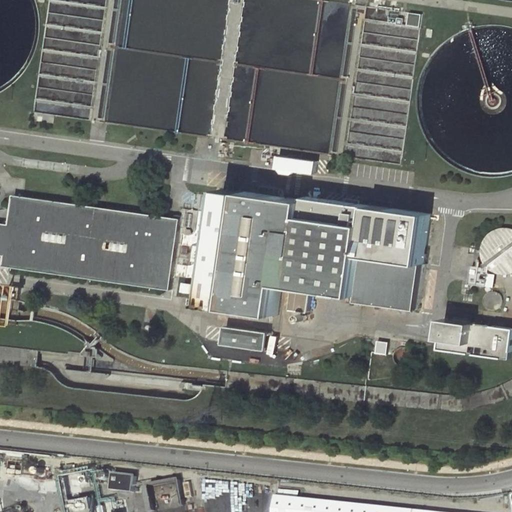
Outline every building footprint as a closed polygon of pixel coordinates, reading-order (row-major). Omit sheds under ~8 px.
[(0,0),(0,86),(15,75),(32,51),(37,25),(32,0),(0,0)] [(50,0),(34,114),(210,139),(230,0),(50,0)] [(423,16),(305,0),(241,0),(220,144),(402,172),(423,16)] [(511,174),(511,30),(496,27),(469,32),(453,39),(433,58),(423,79),(419,104),(426,134),(441,156),(466,172),(499,178),(511,174)] [(318,175),(320,160),(280,155),(278,169),(318,175)] [(425,264),(433,214),(309,196),(309,200),(226,188),(209,305),(279,315),(284,277),(297,279),(293,309),(311,312),(315,282),(359,288),(357,302),(420,311),(426,264),(425,264)] [(175,276),(182,224),(176,223),(177,220),(14,196),(10,225),(0,223),(0,254),(6,255),(5,266),(173,290),(175,276)] [(208,263),(215,212),(199,210),(199,212),(184,210),(183,218),(182,224),(175,276),(189,278),(193,278),(197,276),(200,275),(203,272),(205,269),(207,266),(208,263)] [(511,217),(508,215),(505,213),(500,212),(495,212),(492,213),(488,214),(484,217),(480,220),(478,223),(476,227),(475,232),(475,235),(475,240),(477,244),(479,248),(482,252),(486,255),(490,257),(493,258),(498,258),(503,257),(507,256),(511,253),(511,252),(511,217)] [(462,268),(479,270),(482,252),(464,250),(462,268)] [(495,287),(495,283),(495,282),(493,279),(492,277),(488,275),(484,275),(481,276),(478,278),(477,282),(477,285),(478,289),(480,291),(483,293),(485,293),(487,293),(490,292),(493,289),(495,287)] [(511,358),(511,327),(446,318),(442,348),(511,358)] [(268,349),(271,331),(227,324),(224,343),(268,349)] [(382,338),(384,326),(373,325),(372,337),(382,338)] [(68,465),(61,467),(63,474),(70,472),(68,465)] [(31,466),(30,480),(47,481),(48,467),(31,466)] [(113,473),(110,487),(131,492),(133,477),(113,473)] [(66,487),(74,486),(73,478),(65,480),(66,487)] [(151,509),(147,484),(140,485),(145,510),(151,509)] [(406,511),(276,495),(273,511),(406,511)] [(91,511),(89,500),(69,504),(70,511),(91,511)] [(27,511),(27,509),(25,506),(21,504),(18,503),(16,503),(13,503),(13,511),(27,511)]
